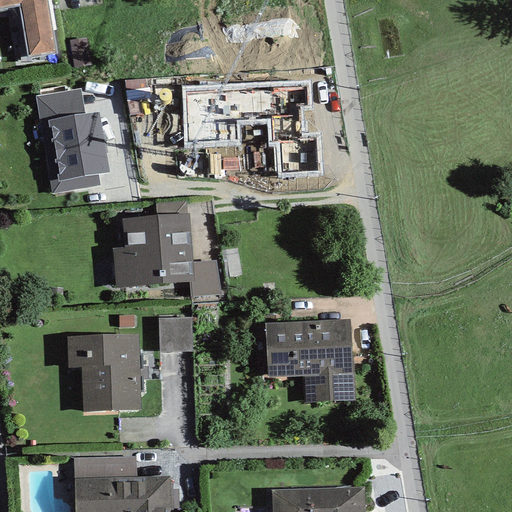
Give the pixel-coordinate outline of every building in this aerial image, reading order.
[(45,0),(0,0),(0,9),(21,6),(30,59),(55,54),(45,0)] [(86,39),(69,41),(73,69),(90,66),(86,39)] [(80,90),(35,98),(52,195),(99,187),(97,177),(110,175),(99,113),(85,116),(80,90)] [(196,223),(128,227),(129,255),(118,256),(120,294),(200,290),(196,223)] [(190,320),(158,321),(159,354),(191,353),(190,320)] [(351,322),(266,326),(268,380),(301,379),(302,405),(354,402),(351,322)] [(139,337),(67,340),(68,370),(81,370),(83,415),(141,413),(139,337)] [(134,458),(72,460),(72,511),(169,511),(168,480),(134,481),(134,458)] [(364,511),(364,490),(271,493),(271,511),(364,511)]
